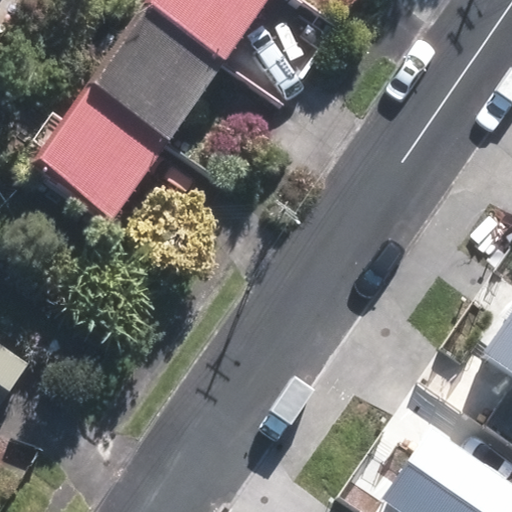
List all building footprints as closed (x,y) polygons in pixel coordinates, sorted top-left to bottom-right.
[(0,0),(0,16),(10,0),(0,0)] [(159,132),(215,51),(142,0),(129,0),(78,74),(159,132)] [(142,0),(215,51),(250,0),(142,0)] [(103,211),(159,132),(78,74),(22,155),(103,211)] [(511,369),(511,315),(487,352),(511,369)] [(0,338),(0,382),(21,352),(0,338)] [(511,511),(511,481),(431,425),(379,499),(397,511),(511,511)]
